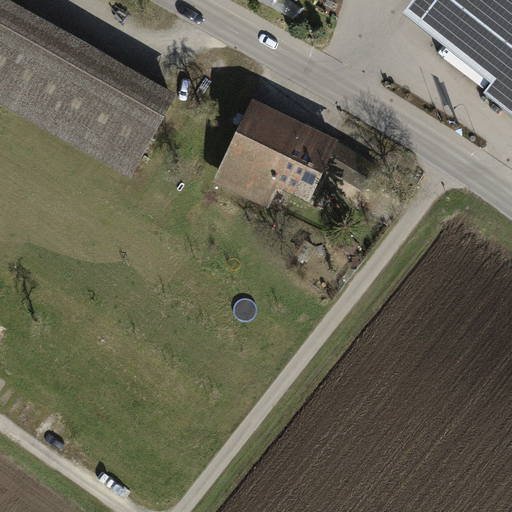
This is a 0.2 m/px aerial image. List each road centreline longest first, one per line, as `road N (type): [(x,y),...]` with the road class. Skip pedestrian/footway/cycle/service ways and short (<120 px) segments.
road 1 (residential): [(453,161),(177,511)]
road 2 (tertiary): [(453,161),(181,0)]
road 3 (track): [(0,421),(126,511)]
